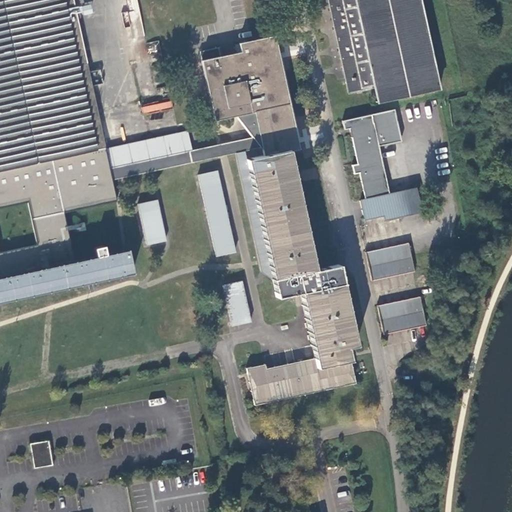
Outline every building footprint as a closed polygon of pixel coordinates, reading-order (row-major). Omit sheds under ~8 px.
[(0,0),(0,300),(133,272),(128,249),(76,260),(65,212),(118,201),(112,173),(73,0),(0,0)] [(417,0),(328,0),(330,8),(332,13),(334,27),(335,31),(339,48),(340,52),(343,66),(345,71),(350,93),(363,91),(374,88),(378,100),(437,88),(417,0)] [(300,148),(273,36),(239,43),(241,51),(201,60),(215,122),(237,117),(255,138),(260,137),(265,156),(246,160),(278,298),(301,293),(315,358),(267,369),(266,365),(247,369),(255,405),(357,384),(349,348),(358,346),(339,265),(316,270),(289,150),(300,148)] [(349,128),(357,163),(352,164),(353,173),(359,172),(364,199),(359,200),(363,220),(383,216),(383,220),(412,214),(407,190),(388,194),(372,114),(342,120),(344,129),(349,128)] [(110,148),(114,168),(194,151),(189,130),(110,148)] [(218,257),(237,253),(218,172),(199,176),(218,257)] [(148,245),(167,241),(158,200),(139,204),(148,245)] [(366,252),(373,281),(415,271),(408,242),(366,252)] [(252,323),(243,282),(224,286),(233,327),(252,323)] [(378,305),(385,335),(427,325),(420,296),(378,305)] [(143,326),(62,344),(66,363),(147,345),(143,326)] [(35,349),(0,356),(0,376),(39,368),(35,349)] [(48,441),(30,444),(34,468),(52,465),(48,441)]
